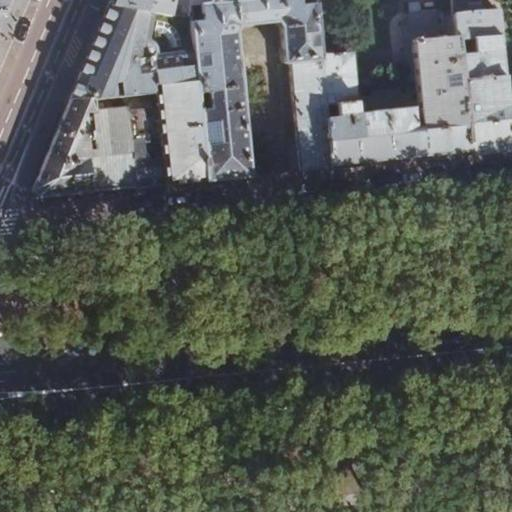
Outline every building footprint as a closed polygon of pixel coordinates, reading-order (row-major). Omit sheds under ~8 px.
[(107,0),(106,5),(185,19),(184,6),(195,5),(207,3),(206,0),(107,0)] [(192,89),(193,93),(204,92),(205,107),(194,108),(202,181),(244,177),(230,32),(233,27),(273,24),(275,28),(278,63),(287,63),(294,144),(284,145),(287,173),(327,169),(317,59),(312,4),(295,5),(294,0),(246,0),(239,1),(231,1),(220,2),(207,3),(195,5),(196,19),(185,21),(192,89)] [(483,11),(481,0),(448,0),(450,15),(465,156),(511,151),(511,109),(503,110),(495,11),(483,11)] [(153,93),(192,89),(185,21),(185,19),(106,5),(65,102),(89,99),(153,93)] [(317,59),(327,169),(465,156),(450,15),(444,15),(446,39),(438,39),(436,13),(419,13),(418,5),(406,6),(409,28),(398,29),(400,49),(411,49),(418,128),(411,128),(409,112),(355,116),(349,57),(317,59)] [(194,108),(193,93),(192,89),(153,93),(155,107),(157,138),(159,157),(162,185),(202,181),(194,108)] [(35,197),(128,188),(121,111),(121,107),(90,110),(89,99),(65,102),(28,190),(35,197)] [(128,188),(162,185),(159,157),(148,158),(147,149),(139,150),(138,140),(157,138),(155,107),(121,111),(128,188)]
